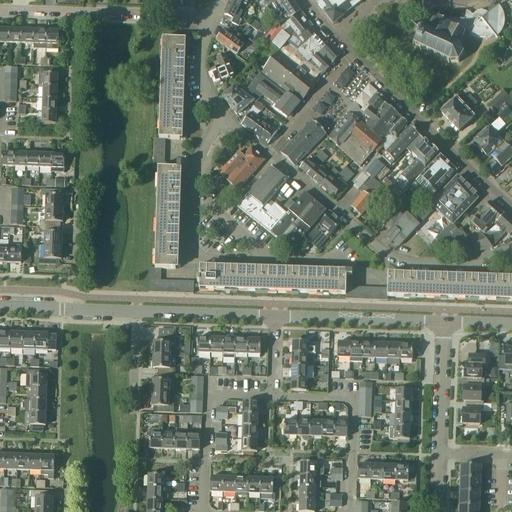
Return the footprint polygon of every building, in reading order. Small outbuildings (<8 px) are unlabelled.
[(229,0),(227,6),(242,13),(238,11),(241,4),(246,6),(248,0),(229,0)] [(290,20),(300,12),(291,0),(277,0),(272,4),(279,14),(284,11),(285,13),(277,19),(282,26),(287,22),(281,28),(286,24),(290,20)] [(361,1),(362,0),(313,0),(315,1),(315,2),(318,5),(317,5),(322,11),(322,12),(324,15),(325,14),(333,25),(343,17),(342,16),(352,8),(352,9),(362,2),(361,1)] [(494,6),(497,1),(496,0),(494,0),(486,13),(481,11),(476,12),(473,16),(465,15),(464,19),(447,18),(447,20),(448,20),(446,24),(443,22),(442,21),(435,17),(434,17),(427,29),(423,27),(424,26),(423,26),(418,36),(413,46),(414,47),(415,45),(420,48),(420,50),(421,50),(422,49),(428,52),(427,53),(429,54),(429,53),(435,55),(434,57),(435,57),(436,56),(442,59),(441,60),(442,61),(443,59),(448,62),(448,63),(449,64),(450,62),(458,62),(459,63),(460,63),(459,62),(463,54),(465,54),(464,53),(463,53),(459,45),(465,33),(464,33),(462,32),(467,29),(468,31),(469,32),(470,33),(469,35),(473,37),(477,38),(481,39),(485,38),(486,41),(490,39),(494,36),(497,39),(497,38),(496,37),(499,35),(501,32),(502,29),(503,26),(503,22),(503,19),(503,16),(502,12),(498,6),(499,5),(496,7),(494,6)] [(236,26),(242,13),(227,6),(223,14),(234,19),(231,24),(236,26)] [(308,42),(315,35),(311,29),(312,27),(301,13),(300,12),(290,20),(286,24),(281,28),(277,23),(273,27),(265,38),(272,44),(280,51),(286,44),(290,39),(300,48),(306,42),(308,42)] [(268,23),(259,31),(265,38),(273,27),(277,23),(275,19),(269,23),(268,23)] [(0,43),(9,44),(9,30),(0,29),(0,43)] [(21,44),(21,30),(9,30),(9,44),(21,44)] [(33,45),(34,31),(21,30),(21,44),(33,45)] [(46,48),(46,31),(34,31),(33,45),(33,48),(46,48)] [(58,50),(59,32),(46,31),(46,48),(46,50),(58,50)] [(223,32),(216,42),(229,51),(235,56),(236,57),(244,64),(253,53),(259,47),(253,42),(248,39),(243,46),(223,32)] [(324,74),(340,55),(319,32),(315,35),(308,42),(306,42),(300,48),(301,49),(297,52),(307,63),(311,60),(324,74)] [(258,45),(264,37),(258,33),(252,41),(258,45)] [(148,287),(148,293),(193,294),(193,283),(160,281),(161,269),(175,270),(175,263),(178,178),(181,178),(181,165),(164,164),(165,139),(185,139),(185,133),(179,133),(180,108),(182,40),(163,39),(162,60),(160,108),(159,139),(153,138),(152,169),(158,169),(157,213),(155,269),(149,269),(148,287)] [(301,49),(300,48),(290,39),(286,44),(297,52),(301,49)] [(264,40),(261,44),(266,48),(270,44),(264,40)] [(278,53),(263,71),(264,71),(260,75),(267,81),(271,83),(274,79),(271,77),(283,63),(284,64),(287,60),(278,53)] [(271,83),(276,87),(284,93),(287,90),(302,102),(316,84),(278,53),(287,60),(284,64),(283,63),(271,77),(274,79),(271,83)] [(215,87),(227,83),(226,81),(234,78),(225,56),(216,59),(219,67),(209,71),(215,87)] [(43,87),(57,88),(57,75),(39,74),(38,87),(43,87)] [(271,83),(267,81),(265,84),(257,79),(250,87),(274,105),(272,108),(274,109),(273,109),(287,119),(291,114),(300,104),(286,94),(283,98),(273,90),(276,87),(271,83)] [(56,101),(57,88),(43,87),(43,100),(56,101)] [(237,116),(255,102),(234,87),(222,97),(237,116)] [(503,92),(488,106),(495,114),(504,105),(510,100),(503,92)] [(383,99),(382,98),(379,96),(374,96),(368,103),(369,108),(369,110),(364,116),(388,135),(387,136),(389,138),(392,140),(406,124),(384,104),(383,99)] [(477,104),(469,96),(463,102),(460,98),(458,101),(456,99),(441,114),(458,133),(472,121),(474,118),(468,112),(477,104)] [(56,112),(56,101),(43,100),(42,112),(56,112)] [(261,112),(264,108),(256,103),(253,107),(261,112)] [(490,127),(474,141),(480,148),(478,150),(482,154),(483,153),(487,157),(502,142),(496,135),(505,126),(502,122),(511,113),(504,105),(495,114),(499,118),(490,127)] [(56,125),(56,112),(42,112),(42,125),(56,125)] [(263,134),(268,127),(251,114),(242,126),(256,137),(260,132),(263,134)] [(389,138),(387,136),(388,135),(364,116),(359,122),(349,114),(328,139),(360,168),(375,152),(377,155),(383,149),(380,146),(389,138)] [(281,154),(294,167),(325,135),(312,122),(281,154)] [(256,137),(268,145),(277,133),(268,127),(263,134),(260,132),(256,137)] [(409,128),(395,143),(386,152),(381,157),(391,166),(394,163),(406,150),(419,136),(409,128)] [(438,154),(437,153),(425,141),(419,136),(406,150),(416,160),(397,181),(400,184),(397,187),(402,192),(438,154)] [(389,138),(380,146),(383,149),(386,152),(395,143),(392,140),(389,138)] [(504,144),(491,157),(501,168),(511,157),(511,144),(507,148),(504,144)] [(265,161),(251,148),(243,156),(238,153),(219,175),(237,192),(265,161)] [(321,152),(315,158),(322,164),(328,158),(321,152)] [(14,168),(14,154),(2,153),(1,167),(14,168)] [(27,168),(27,154),(14,154),(14,168),(27,168)] [(39,168),(39,155),(27,154),(27,168),(39,168)] [(51,173),(52,155),(39,155),(39,168),(51,169),(51,173)] [(52,155),(51,173),(64,174),(65,156),(52,155)] [(432,197),(457,172),(439,156),(415,181),(432,197)] [(310,178),(317,170),(307,161),(300,169),(310,178)] [(376,161),(365,173),(370,177),(373,180),(373,179),(384,167),(376,161)] [(275,206),(277,204),(271,199),(288,179),(274,167),(270,168),(247,194),(236,207),(270,234),(286,215),(275,206)] [(385,168),(377,177),(381,182),(390,172),(385,168)] [(333,169),(330,172),(338,180),(341,176),(333,169)] [(327,180),(328,179),(328,178),(327,179),(317,170),(310,178),(321,187),(327,180)] [(363,195),(351,208),(361,216),(376,198),(378,200),(386,190),(373,179),(373,180),(370,177),(358,191),(363,195)] [(470,192),(457,177),(430,205),(450,224),(450,223),(453,225),(477,200),(475,197),(476,195),(476,194),(476,195),(472,191),(470,192)] [(321,187),(322,187),(331,195),(333,194),(335,196),(341,190),(328,179),(327,180),(321,187)] [(45,209),(63,210),(63,209),(64,209),(64,202),(63,202),(63,197),(58,197),(58,191),(41,190),(41,197),(46,197),(45,209)] [(398,200),(401,196),(395,190),(391,194),(398,200)] [(273,236),(292,252),(326,211),(304,193),(295,205),(287,214),(286,215),(270,234),(273,236)] [(282,210),(287,214),(295,205),(289,201),(282,210)] [(494,226),(503,215),(489,203),(480,213),(482,214),(479,218),(477,217),(471,223),(482,233),(491,223),(494,225),(494,226)] [(63,211),(63,210),(45,209),(45,222),(40,222),(40,228),(57,228),(57,223),(62,223),(62,218),(63,218),(64,211),(63,211)] [(318,251),(340,225),(341,224),(329,213),(306,240),(318,251)] [(509,236),(511,233),(511,223),(503,215),(494,226),(494,225),(491,223),(482,233),(484,235),(481,235),(492,248),(504,235),(506,233),(509,236)] [(402,220),(398,216),(388,226),(393,230),(387,236),(398,246),(417,226),(406,216),(402,220)] [(461,235),(451,224),(431,244),(441,255),(446,250),(453,253),(464,242),(459,237),(461,235)] [(57,234),(57,228),(40,228),(40,234),(44,234),(44,247),(61,247),(61,246),(62,246),(63,239),(62,239),(62,234),(57,234)] [(474,254),(492,248),(481,235),(470,239),(474,254)] [(0,263),(8,264),(9,246),(0,245),(0,263)] [(9,246),(8,264),(21,265),(22,247),(9,246)] [(61,249),(61,247),(44,247),(44,259),(39,259),(38,265),(56,266),(56,260),(61,260),(61,256),(62,256),(62,249),(61,249)] [(197,278),(197,283),(199,283),(199,291),(273,293),(338,295),(345,295),(345,299),(346,299),(387,301),(387,296),(511,300),(511,280),(398,277),(398,271),(389,271),(388,271),(388,272),(388,277),(387,277),(387,289),(351,288),(352,277),(352,273),(345,272),(339,272),(339,275),(199,270),(199,277),(199,278),(197,278)] [(0,350),(10,351),(11,333),(6,333),(6,332),(0,331),(0,350)] [(22,351),(23,334),(19,334),(19,332),(11,332),(11,333),(10,351),(22,351)] [(35,351),(35,334),(31,334),(31,333),(24,332),(24,334),(23,334),(22,351),(35,351)] [(35,334),(35,351),(56,352),(57,335),(43,335),(43,333),(36,333),(36,334),(35,334)] [(153,356),(170,357),(171,344),(176,344),(176,338),(159,338),(159,343),(154,343),(154,348),(153,348),(153,355),(153,356)] [(210,354),(211,339),(198,338),(198,354),(210,354)] [(223,354),(223,339),(211,339),(210,354),(223,354)] [(235,355),(236,340),(223,339),(223,354),(222,359),(235,360),(235,355)] [(247,355),(248,340),(236,340),(235,355),(247,355)] [(248,340),(247,355),(260,356),(261,340),(248,340)] [(292,354),(307,355),(315,355),(315,354),(315,347),(307,347),(307,342),(293,341),(292,354)] [(350,359),(351,344),(338,343),(337,358),(350,359)] [(350,359),(350,362),(362,363),(362,359),(363,359),(363,344),(351,344),(350,359)] [(374,366),(375,345),(363,344),(363,359),(369,359),(369,366),(374,366)] [(387,360),(388,345),(375,345),(374,366),(375,366),(375,360),(387,360)] [(400,361),(400,345),(388,345),(387,360),(400,361)] [(400,345),(400,361),(412,361),(413,346),(400,345)] [(511,371),(511,348),(505,349),(505,357),(499,357),(498,371),(511,371)] [(307,367),(307,355),(292,354),(292,367),(307,367)] [(170,369),(170,357),(153,356),(153,358),(152,358),(152,365),(153,365),(153,369),(158,370),(158,375),(175,375),(175,370),(170,369)] [(481,380),(482,365),(485,365),(485,357),(469,357),(469,364),(464,364),(463,380),(468,380),(481,380)] [(306,380),(307,367),(292,367),(291,379),(306,380)] [(26,389),(46,390),(47,377),(39,376),(39,372),(26,371),(26,389)] [(174,382),(175,375),(158,375),(158,381),(152,380),(152,385),(151,385),(151,392),(152,392),(152,394),(169,394),(169,382),(174,382)] [(203,386),(203,378),(191,378),(191,386),(203,386)] [(306,392),(306,380),(291,379),(291,392),(306,392)] [(463,387),(463,403),(467,403),(480,403),(481,388),(484,387),(488,387),(489,380),(484,380),(481,380),(468,380),(468,387),(463,387)] [(46,402),(46,390),(26,389),(31,389),(31,402),(46,402)] [(395,403),(410,403),(411,391),(396,390),(395,403)] [(169,406),(169,394),(152,394),(152,395),(151,395),(151,402),(152,402),(152,407),(157,407),(157,413),(173,413),(173,406),(169,406)] [(26,402),(25,414),(30,414),(45,415),(46,402),(31,402),(26,402)] [(242,415),(258,416),(259,403),(243,402),(242,415)] [(410,415),(410,403),(395,403),(395,415),(410,415)] [(483,403),(480,403),(467,403),(467,410),(462,410),(462,426),(480,426),(480,411),(483,411),(483,403)] [(30,414),(30,427),(32,427),(32,433),(43,433),(43,427),(45,427),(45,415),(30,414)] [(258,428),(258,416),(242,415),(242,428),(258,428)] [(410,428),(410,415),(395,415),(394,427),(410,428)] [(297,437),(298,422),(284,421),(284,436),(297,437)] [(310,437),(310,422),(298,422),(297,437),(310,437)] [(322,438),(322,423),(310,422),(310,437),(322,438)] [(334,438),(334,423),(322,423),(322,438),(334,438)] [(334,423),(334,438),(347,438),(347,423),(334,423)] [(409,441),(410,428),(394,427),(389,427),(389,440),(409,441)] [(257,440),(258,428),(242,428),(242,440),(257,440)] [(162,450),(162,435),(150,434),(149,449),(162,450)] [(174,450),(175,435),(162,435),(162,450),(174,450)] [(187,450),(187,436),(175,435),(174,450),(187,450)] [(187,436),(187,450),(199,451),(200,436),(187,436)] [(226,446),(226,440),(221,440),(221,446),(216,446),(215,452),(227,452),(227,446),(226,446)] [(257,453),(257,440),(242,440),(241,453),(257,453)] [(16,471),(16,456),(4,455),(3,471),(16,471)] [(28,471),(29,456),(16,456),(16,471),(28,471)] [(40,472),(41,457),(29,456),(28,471),(40,472)] [(41,457),(40,472),(41,472),(41,476),(48,476),(48,480),(54,480),(54,457),(41,457)] [(316,476),(316,464),(301,463),(300,476),(316,476)] [(370,480),(371,466),(358,465),(357,480),(370,480)] [(383,481),(384,466),(371,466),(370,480),(383,481)] [(395,481),(396,467),(384,466),(383,481),(395,481)] [(476,511),(478,467),(461,466),(459,511),(476,511)] [(408,482),(408,467),(396,467),(395,481),(408,482)] [(163,489),(163,476),(148,476),(148,489),(163,489)] [(315,489),(316,476),(300,476),(300,488),(315,489)] [(223,493),(223,478),(211,478),(210,493),(223,493)] [(235,493),(236,479),(223,478),(223,493),(235,493)] [(247,494),(248,479),(236,479),(235,493),(247,494)] [(260,494),(260,480),(248,479),(247,494),(260,494)] [(260,480),(260,494),(272,495),(273,480),(260,480)] [(315,501),(315,489),(300,488),(299,500),(315,501)] [(163,493),(163,489),(148,489),(147,501),(162,501),(166,501),(167,499),(167,496),(166,493),(163,493)] [(35,511),(53,511),(53,510),(54,510),(54,503),(53,503),(53,498),(48,498),(48,492),(31,492),(31,498),(36,498),(35,511)] [(314,511),(315,501),(299,500),(298,511),(314,511)] [(161,511),(162,501),(147,501),(146,511),(161,511)]
